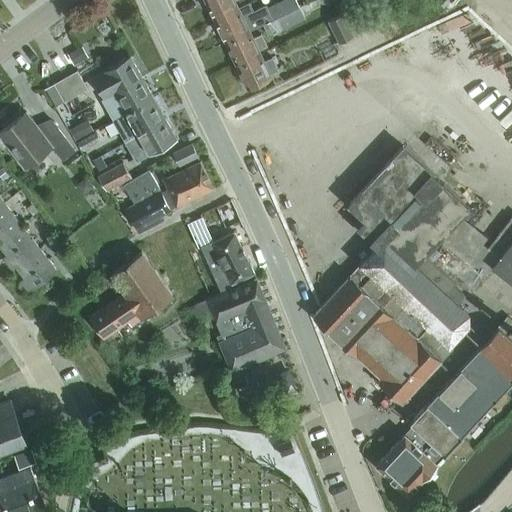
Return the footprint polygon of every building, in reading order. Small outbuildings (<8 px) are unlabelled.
[(235,0),(204,0),(214,20),(238,8),(238,7),(235,0)] [(238,7),(238,8),(214,20),(225,42),(249,31),(249,30),(262,24),(262,25),(299,6),(296,0),(282,0),(258,12),(256,10),(253,11),(249,2),(238,7)] [(305,18),(299,6),(262,25),(268,36),(305,18)] [(342,13),(328,20),(338,43),(353,36),(342,13)] [(261,33),(253,37),(249,31),(225,42),(237,66),(261,54),(259,50),(267,46),(263,38),(261,33)] [(82,45),(68,54),(74,64),(88,56),(82,45)] [(278,69),(272,57),(264,61),(261,54),(237,66),(248,89),(272,77),(270,73),(278,69)] [(142,77),(130,56),(93,77),(104,97),(142,77)] [(64,102),(76,95),(87,88),(77,70),(54,83),(64,102)] [(110,108),(120,102),(126,112),(112,120),(153,97),(142,77),(104,97),(110,108)] [(153,97),(112,120),(124,142),(165,118),(153,97)] [(62,160),(75,150),(53,121),(40,130),(26,112),(0,131),(0,135),(1,136),(0,138),(0,141),(4,146),(8,146),(24,167),(27,165),(31,166),(37,161),(37,157),(52,146),(62,160)] [(87,118),(69,128),(75,141),(94,131),(87,118)] [(139,160),(177,138),(165,118),(124,142),(136,162),(139,160)] [(81,149),(99,139),(95,131),(77,141),(81,149)] [(173,153),(179,165),(198,156),(192,144),(173,153)] [(488,237),(462,217),(438,248),(434,245),(470,207),(403,145),(348,204),(363,218),(356,226),(364,234),(377,245),(360,263),(361,263),(350,275),(350,274),(313,315),(357,356),(357,355),(380,377),(378,380),(402,402),(442,359),(441,359),(452,347),(449,344),(468,324),(468,313),(457,304),(465,296),(453,285),(458,279),(472,290),(492,264),(511,280),(511,216),(488,247),(483,243),(488,237)] [(200,161),(164,179),(177,206),(213,188),(200,161)] [(99,176),(99,177),(106,190),(131,176),(123,162),(99,176)] [(2,167),(0,168),(0,175),(3,180),(9,175),(2,167)] [(171,209),(161,191),(149,170),(123,185),(131,197),(137,194),(141,202),(127,209),(139,231),(162,219),(160,215),(171,209)] [(86,176),(76,184),(84,194),(94,187),(86,176)] [(0,204),(0,240),(22,224),(4,202),(0,204)] [(32,215),(38,210),(32,202),(26,207),(32,215)] [(202,216),(187,223),(192,232),(206,226),(202,216)] [(0,240),(0,245),(7,254),(3,257),(12,269),(16,266),(15,265),(39,247),(22,224),(0,240)] [(231,284),(254,273),(234,231),(211,242),(201,247),(221,291),(232,287),(231,284)] [(29,292),(57,270),(39,247),(15,265),(16,266),(24,277),(20,280),(29,292)] [(111,273),(124,293),(89,317),(103,338),(128,321),(131,325),(173,296),(141,251),(111,273)] [(217,336),(229,364),(232,371),(235,370),(286,348),(273,319),(256,278),(207,298),(207,299),(214,317),(221,334),(217,336)] [(196,326),(214,317),(207,299),(193,305),(189,307),(196,326)] [(511,381),(511,320),(507,316),(479,346),(480,347),(410,422),(413,425),(405,433),(376,464),(408,493),(423,477),(429,477),(436,469),(436,463),(436,462),(444,453),(445,454),(511,381)] [(220,393),(241,384),(235,370),(232,371),(214,379),(220,393)] [(0,404),(0,451),(26,442),(10,400),(0,404)] [(290,440),(277,445),(281,456),(294,451),(290,440)] [(31,448),(14,455),(18,467),(36,460),(31,448)] [(87,466),(90,467),(96,464),(97,464),(107,460),(103,449),(92,453),(85,456),(85,459),(87,466)] [(35,478),(30,466),(0,477),(0,511),(28,511),(45,506),(35,478)]
